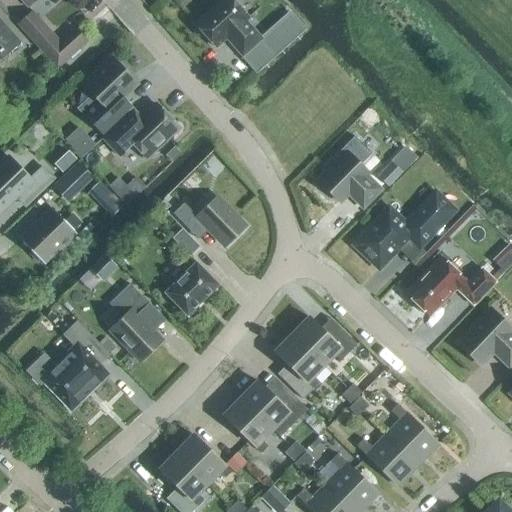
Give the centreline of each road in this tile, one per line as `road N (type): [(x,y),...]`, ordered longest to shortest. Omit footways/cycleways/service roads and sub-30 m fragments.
road 1 (residential): [(296,256),(189,384),(56,504)]
road 2 (residential): [(296,256),(504,448)]
road 3 (residential): [(142,29),(252,156),(296,256)]
